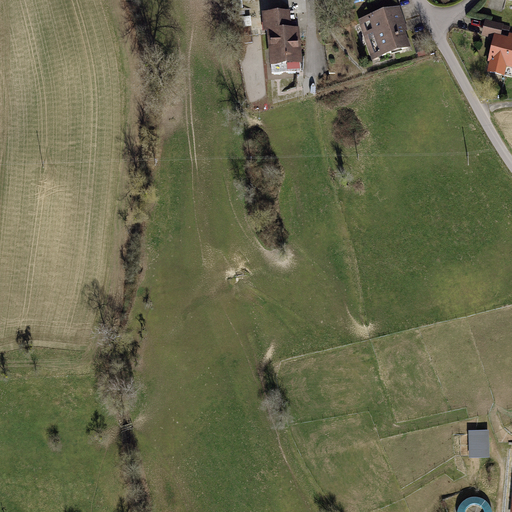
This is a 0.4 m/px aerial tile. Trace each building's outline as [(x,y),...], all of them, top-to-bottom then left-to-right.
[(398,7),(359,19),(371,56),(409,44),(398,7)] [(290,12),(266,12),(267,30),(271,29),(272,61),(299,60),(298,31),(291,31),(290,12)] [(501,24),(484,20),(481,33),(494,36),(488,61),(490,61),(488,69),(511,75),(511,31),(511,32),(509,37),(499,34),(501,24)] [(341,42),(326,43),(328,75),(343,73),(341,42)] [(489,431),(474,431),(474,458),(490,458),(489,431)]
